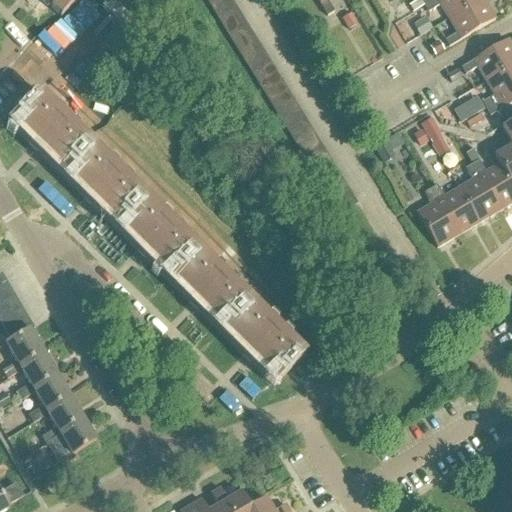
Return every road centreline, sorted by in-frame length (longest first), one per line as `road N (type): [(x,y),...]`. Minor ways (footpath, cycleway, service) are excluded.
road 1 (residential): [(159,468),(0,201)]
road 2 (residential): [(298,416),(511,265)]
road 3 (residential): [(159,468),(298,416)]
